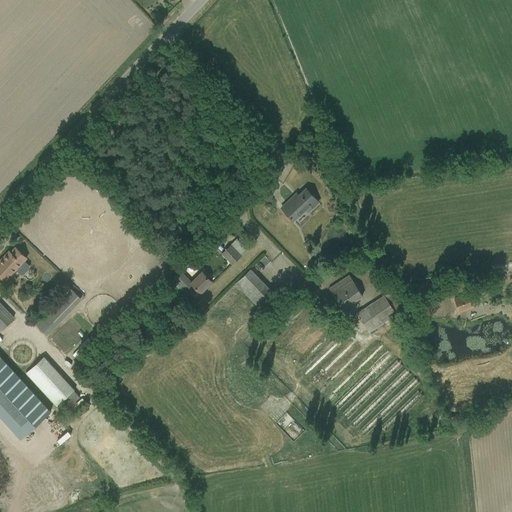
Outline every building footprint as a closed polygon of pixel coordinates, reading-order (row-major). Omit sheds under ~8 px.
[(318,202),(306,189),(298,196),(296,198),(295,198),(293,196),(281,208),(293,221),(315,200),(318,202)] [(232,265),(246,251),(235,240),(221,254),(232,265)] [(23,261),(26,258),(15,247),(10,252),(9,251),(0,260),(0,275),(5,281),(16,270),(21,274),(23,274),(29,268),(28,266),(23,261)] [(186,262),(182,265),(186,269),(192,263),(190,260),(189,259),(186,262)] [(256,305),(263,298),(270,291),(250,269),(242,276),(235,283),(256,305)] [(200,293),(204,289),(211,282),(202,272),(191,282),(180,271),(173,278),(191,296),(197,290),(200,293)] [(342,309),(350,303),(362,296),(349,275),(328,288),(334,297),(342,309)] [(369,333),(401,312),(398,303),(392,290),(356,313),(369,333)] [(436,308),(437,314),(453,310),(452,308),(456,307),(457,313),(461,312),(479,306),(473,291),(458,296),(449,299),(450,304),(440,307),(436,308)] [(272,342),(307,312),(295,298),(260,328),(272,342)] [(0,331),(14,317),(0,303),(0,331)] [(51,332),(71,314),(63,306),(44,324),(51,332)] [(28,325),(23,331),(27,334),(32,329),(28,325)] [(300,370),(331,339),(326,333),(294,364),(300,370)] [(339,347),(334,341),(302,372),(307,377),(339,347)] [(315,385),(356,346),(351,341),(310,380),(315,385)] [(330,401),(385,349),(379,343),(325,396),(330,401)] [(68,348),(64,352),(75,366),(79,362),(68,348)] [(363,354),(358,348),(317,388),(322,393),(363,354)] [(394,357),(388,351),(333,404),(339,410),(394,357)] [(66,408),(79,397),(43,356),(25,373),(55,406),(61,401),(66,408)] [(0,420),(17,440),(48,414),(0,359),(0,420)] [(402,366),(396,360),(342,413),(347,419),(402,366)] [(411,375),(405,369),(350,422),(356,428),(411,375)] [(419,383),(413,378),(359,430),(364,436),(419,383)] [(423,396),(417,390),(381,426),(387,432),(423,396)] [(66,411),(70,416),(86,402),(82,398),(66,411)]
